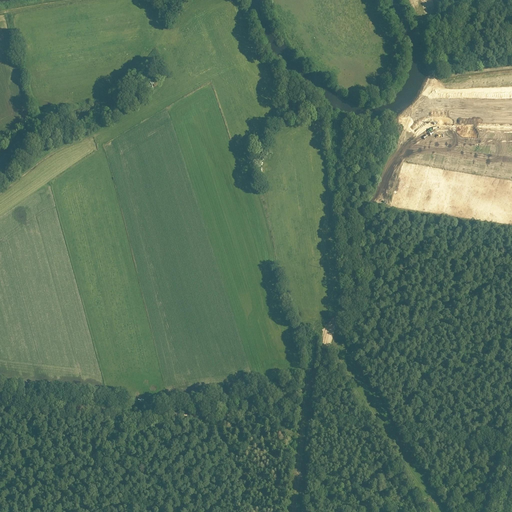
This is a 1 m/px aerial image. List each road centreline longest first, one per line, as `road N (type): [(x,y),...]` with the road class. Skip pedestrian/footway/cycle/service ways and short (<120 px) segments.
road 1 (track): [(0,414),(273,413),(317,382),(321,331),(350,304),(349,217),(360,198)]
road 2 (track): [(360,198),(425,91),(453,75),(511,71)]
road 3 (track): [(511,229),(360,198)]
